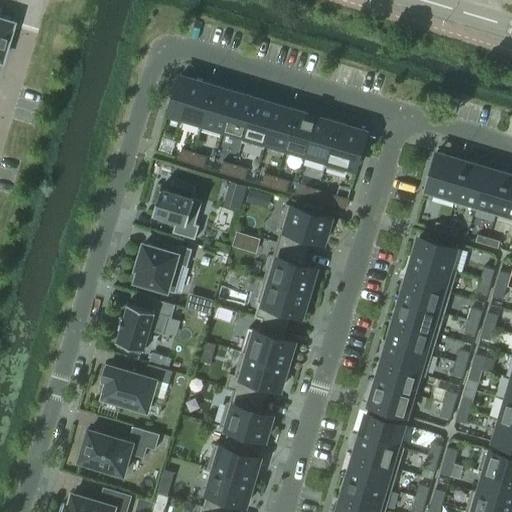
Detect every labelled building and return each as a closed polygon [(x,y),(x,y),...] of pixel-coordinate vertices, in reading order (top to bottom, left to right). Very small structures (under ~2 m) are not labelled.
[(0,57),(11,21),(0,18),(0,57)] [(203,122),(214,85),(180,75),(169,112),(203,122)] [(214,85),(203,122),(224,128),(235,91),(214,85)] [(235,91),(224,128),(243,134),(241,141),(242,141),(255,97),(235,91)] [(255,97),(242,141),(263,147),(276,104),(255,97)] [(276,104),(263,147),(264,148),(266,141),(286,147),(297,110),(276,104)] [(297,110),(286,147),(307,153),(318,116),(297,110)] [(338,122),(318,116),(307,153),(326,159),(324,166),(325,166),(338,122)] [(338,122),(325,166),(347,173),(352,156),(359,158),(364,140),(357,138),(359,130),(360,130),(360,129),(338,122)] [(194,152),(182,148),(178,158),(191,162),(194,152)] [(191,162),(204,166),(207,155),(194,152),(191,162)] [(456,197),(467,160),(445,154),(434,191),(456,197)] [(235,164),(223,160),(220,170),(232,174),(235,164)] [(456,197),(476,203),(487,167),(467,160),(456,197)] [(235,164),(232,174),(245,178),(248,168),(235,164)] [(497,210),(508,173),(487,167),(476,203),(497,210)] [(277,176),(264,173),(261,183),(274,187),(277,176)] [(511,173),(508,173),(497,210),(511,214),(511,173)] [(277,176),(274,187),(286,190),(289,180),(277,176)] [(170,189),(161,186),(153,213),(176,220),(173,231),(195,238),(200,224),(196,222),(203,199),(193,196),(196,184),(173,178),(170,189)] [(303,195),(315,199),(318,188),(306,185),(303,195)] [(318,188),(315,199),(328,203),(331,192),(318,188)] [(323,207),(305,202),(303,208),(294,205),(295,205),(293,204),(293,205),(286,203),(278,228),(281,229),(277,241),(309,251),(313,238),(322,241),(324,242),(331,216),(330,215),(330,216),(321,213),(323,207)] [(434,229),(445,232),(448,224),(436,221),(434,229)] [(445,232),(457,236),(459,228),(448,224),(445,232)] [(487,244),(489,236),(477,233),(475,241),(487,244)] [(420,235),(413,257),(456,270),(457,270),(450,268),(456,246),(420,235)] [(489,236),(487,244),(498,248),(501,240),(489,236)] [(133,281),(169,291),(170,290),(175,291),(183,263),(187,265),(192,248),(180,244),(179,250),(142,239),(134,269),(136,270),(133,281)] [(309,251),(277,241),(273,254),(271,253),(264,277),(309,291),(316,266),(315,266),(305,263),(309,251)] [(450,292),(456,270),(413,257),(407,279),(450,292)] [(484,265),(481,278),(491,281),(495,268),(484,265)] [(500,270),(496,282),(507,285),(510,273),(500,270)] [(255,315),(287,324),(291,312),(300,314),(300,315),(302,315),(309,291),(264,277),(256,301),(259,302),(255,315)] [(487,293),(491,281),(481,278),(477,290),(487,293)] [(444,312),(450,292),(407,279),(401,299),(444,312)] [(496,282),(493,295),(503,298),(507,285),(496,282)] [(438,333),(444,312),(401,299),(394,320),(438,333)] [(145,348),(155,310),(127,302),(117,340),(145,348)] [(472,307),(468,319),(478,322),(482,310),(472,307)] [(498,314),(488,311),(484,324),(494,327),(498,314)] [(287,324),(255,315),(255,316),(262,318),(258,329),(256,328),(249,352),(242,350),(242,351),(287,364),(294,340),(293,339),(293,340),(283,337),(287,324)] [(475,335),(478,322),(468,319),(464,332),(475,335)] [(432,353),(438,333),(394,320),(388,340),(432,353)] [(490,339),(494,327),(484,324),(480,336),(490,339)] [(426,374),(432,353),(388,340),(382,361),(419,372),(426,374)] [(460,348),(456,361),(466,364),(470,351),(460,348)] [(225,386),(265,398),(269,385),(278,388),(280,389),(287,364),(242,351),(235,374),(229,372),(225,386)] [(472,365),(482,368),(486,356),(475,353),(472,365)] [(418,373),(425,375),(426,374),(419,372),(382,361),(376,382),(412,393),(418,373)] [(462,376),(466,364),(456,361),(452,373),(462,376)] [(157,379),(169,382),(172,370),(149,363),(145,374),(108,363),(103,378),(107,379),(102,396),(148,410),(157,379)] [(482,368),(472,365),(468,378),(478,381),(482,368)] [(376,382),(369,404),(406,415),(412,393),(376,382)] [(265,398),(225,386),(225,387),(233,389),(229,401),(227,400),(219,426),(229,428),(254,436),(263,439),(265,440),(272,414),(271,413),(261,411),(265,398)] [(447,389),(443,402),(454,405),(457,392),(447,389)] [(470,410),(473,397),(463,394),(459,407),(470,410)] [(511,399),(506,398),(500,419),(511,422),(511,399)] [(450,418),(454,405),(443,402),(440,415),(450,418)] [(470,410),(459,407),(456,419),(466,422),(470,410)] [(360,434),(397,445),(403,423),(367,412),(360,434)] [(511,422),(500,419),(493,441),(495,442),(495,441),(511,446),(511,422)] [(85,448),(81,460),(125,473),(131,451),(144,455),(146,446),(155,448),(159,433),(133,426),(129,440),(91,429),(90,431),(87,430),(82,447),(85,448)] [(254,436),(229,428),(224,445),(214,443),(207,467),(253,480),(260,456),(258,455),(258,456),(249,453),(254,436)] [(360,434),(354,455),(398,467),(402,455),(404,447),(397,445),(360,434)] [(432,441),(428,454),(438,457),(442,444),(432,441)] [(444,459),(454,462),(458,449),(448,446),(444,459)] [(485,471),(511,479),(511,455),(493,450),(493,449),(491,449),(485,471)] [(434,469),(438,457),(428,454),(424,466),(434,469)] [(398,467),(354,455),(348,475),(392,488),(398,467)] [(454,462),(444,459),(440,471),(450,474),(454,462)] [(244,504),(245,505),(253,480),(207,467),(207,468),(214,470),(204,505),(199,503),(199,504),(225,511),(230,511),(234,501),(244,504)] [(472,488),(472,490),(511,501),(511,479),(485,471),(479,490),(472,488)] [(392,488),(348,475),(342,496),(385,509),(392,488)] [(419,483),(416,495),(426,498),(430,486),(419,483)] [(104,487),(100,500),(73,492),(69,504),(66,503),(65,507),(62,506),(60,511),(125,511),(131,495),(104,487)] [(442,503),(446,491),(435,488),(432,500),(442,503)] [(511,511),(511,501),(472,490),(465,510),(471,511),(511,511)] [(422,511),(426,498),(416,495),(412,508),(422,511)] [(342,496),(337,511),(376,511),(378,508),(385,510),(385,509),(342,496)] [(439,511),(442,503),(432,500),(428,511),(439,511)]
